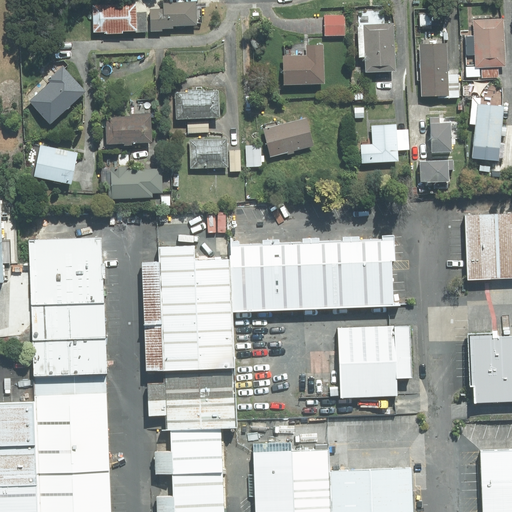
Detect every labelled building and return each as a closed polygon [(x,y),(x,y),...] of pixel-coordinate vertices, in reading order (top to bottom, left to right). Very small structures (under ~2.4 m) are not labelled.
[(162,11),(150,11),(148,12),(148,34),(161,34),(160,31),(171,31),(171,28),(194,28),(193,4),(162,5),(162,11)] [(133,6),(92,7),(93,34),(105,33),(105,37),(121,37),(121,34),(134,33),(133,6)] [(343,16),(323,15),(322,36),(342,37),(343,16)] [(501,20),(471,21),(472,68),(502,68),(501,20)] [(390,25),(362,26),(361,74),(392,71),(390,25)] [(446,44),(418,46),(418,96),(447,97),(446,44)] [(320,47),(305,47),(305,57),(280,57),(280,86),(320,86),(320,47)] [(84,94),(61,68),(46,81),(48,83),(27,102),(47,126),(84,94)] [(215,92),(174,93),(173,120),(216,119),(215,92)] [(502,108),(475,105),(470,148),(497,151),(502,108)] [(363,108),(352,108),(352,119),(362,119),(363,108)] [(148,118),(104,117),(105,145),(147,144),(148,118)] [(304,119),(261,130),(268,158),(312,147),(304,119)] [(207,123),(186,124),(186,134),(206,134),(207,123)] [(448,124),(426,125),(427,154),(448,153),(448,124)] [(394,125),(370,126),(370,146),(358,147),(359,164),(395,163),(394,125)] [(225,168),(224,139),(188,140),(189,169),(225,168)] [(260,146),(244,146),(244,168),(260,168),(260,146)] [(75,155),(39,147),(31,179),(68,187),(75,155)] [(239,151),(228,151),(227,172),(239,173),(239,151)] [(445,163),(415,164),(414,183),(443,183),(445,163)] [(126,166),(105,167),(106,200),(151,198),(150,193),(160,193),(159,168),(126,169),(126,166)] [(156,197),(156,206),(168,207),(169,198),(156,197)] [(511,214),(461,217),(462,281),(511,278),(511,214)] [(97,240),(26,242),(30,309),(30,376),(101,375),(97,240)] [(386,242),(228,248),(229,313),(388,306),(386,242)] [(189,248),(153,249),(157,373),(228,370),(224,261),(189,262),(189,248)] [(390,327),(336,328),(335,365),(337,399),(392,397),(389,362),(390,327)] [(511,336),(464,338),(467,405),(511,403),(511,336)] [(228,372),(160,373),(160,385),(143,386),(143,417),(161,417),(162,431),(230,429),(228,372)] [(34,378),(37,473),(68,473),(106,471),(104,376),(34,378)] [(0,511),(33,511),(34,478),(29,405),(0,405),(0,511)] [(219,511),(216,431),(166,433),(166,453),(150,454),(150,476),(167,475),(169,498),(152,498),(152,511),(219,511)] [(325,511),(324,451),(250,454),(251,511),(325,511)] [(511,511),(511,451),(474,453),(475,511),(511,511)] [(408,511),(407,469),(326,473),(327,511),(408,511)] [(107,511),(106,475),(69,477),(37,477),(38,511),(107,511)]
